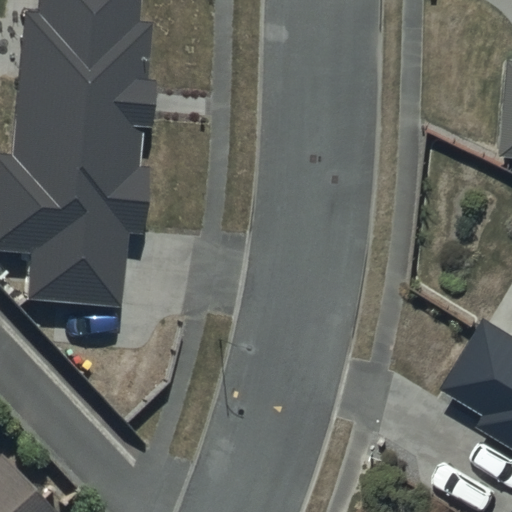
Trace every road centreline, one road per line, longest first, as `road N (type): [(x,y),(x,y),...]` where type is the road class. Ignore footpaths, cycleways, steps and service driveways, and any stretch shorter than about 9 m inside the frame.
road 1 (residential): [(327,0),(319,201),(295,342),(246,511)]
road 2 (residential): [(0,365),(113,490),(164,511)]
